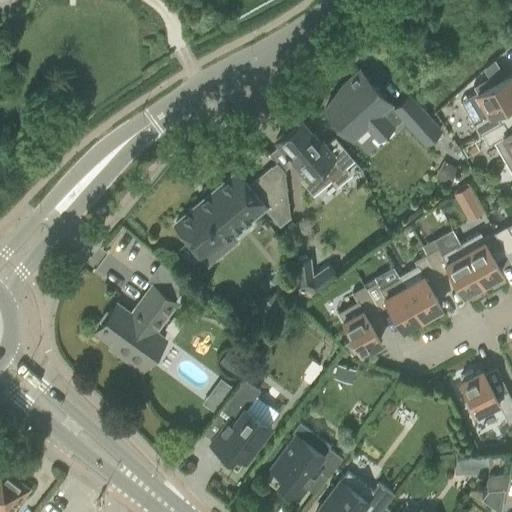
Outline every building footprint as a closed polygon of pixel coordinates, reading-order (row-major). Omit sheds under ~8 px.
[(440,129),(408,94),(394,106),(359,68),(344,83),(325,107),(352,137),(365,124),(378,138),(392,125),(389,121),(398,113),(425,142),(440,129)] [(494,110),(511,99),(511,73),(509,75),(508,73),(460,100),(478,132),(500,120),(494,110)] [(300,118),(275,139),(285,150),(284,151),(287,154),(288,153),(306,176),(302,180),(313,193),(331,177),(337,184),(350,173),(344,166),(353,159),(334,136),(333,137),(334,137),(326,144),(321,139),(319,141),(300,118)] [(511,128),(508,130),(502,119),(500,121),(500,120),(478,132),(478,133),(480,132),(486,143),(493,140),(504,159),(511,154),(511,128)] [(272,159),(248,178),(265,199),(289,181),(272,159)] [(265,205),(249,186),(236,171),(175,222),(209,263),(222,252),(217,245),(265,205)] [(472,194),(467,184),(453,191),(459,200),(472,194)] [(290,216),(287,196),(268,212),(279,225),(290,216)] [(511,236),(505,224),(493,231),(506,253),(511,249),(511,236)] [(501,271),(495,259),(506,253),(493,231),(482,237),(478,230),(459,241),(482,282),(501,271)] [(437,246),(425,253),(438,275),(449,269),(462,293),(482,282),(459,241),(440,252),(437,246)] [(399,276),(398,276),(421,316),(441,305),(427,281),(438,275),(425,253),(414,259),(422,274),(404,284),(399,276)] [(337,276),(327,262),(312,273),(310,254),(294,256),(299,303),(337,276)] [(363,285),(376,307),(377,309),(388,303),(402,327),(421,316),(398,276),(380,287),(376,281),(365,287),(363,285)] [(145,364),(157,348),(164,337),(155,330),(176,301),(152,284),(131,313),(116,302),(96,330),(114,343),(115,341),(144,363),(145,364)] [(365,313),(376,307),(363,285),(351,291),(356,300),(337,311),(360,351),(362,349),(364,352),(374,347),(372,344),(380,339),(365,313)] [(337,363),(333,377),(351,382),(355,369),(337,363)] [(254,365),(248,373),(254,377),(260,369),(254,365)] [(499,405),(508,421),(511,418),(511,399),(507,389),(495,395),(482,367),(473,372),(471,369),(460,375),(461,378),(460,378),(469,396),(463,399),(473,418),(499,405)] [(220,377),(201,402),(215,412),(233,387),(220,377)] [(230,414),(210,441),(229,456),(227,460),(236,467),(243,458),(245,460),(271,425),(246,407),(259,389),(244,377),(221,407),(230,414)] [(317,467),(327,475),(341,455),(327,444),(329,442),(299,420),(291,430),(295,432),(270,466),(272,468),(266,477),(275,484),(278,480),(297,495),(317,467)] [(0,511),(7,511),(26,487),(0,466),(0,511)] [(378,511),(394,492),(378,480),(372,488),(347,469),(314,511),(378,511)] [(487,488),(487,489),(504,487),(506,472),(491,473),(487,478),(487,488)] [(500,511),(504,487),(487,489),(481,497),(500,511)]
